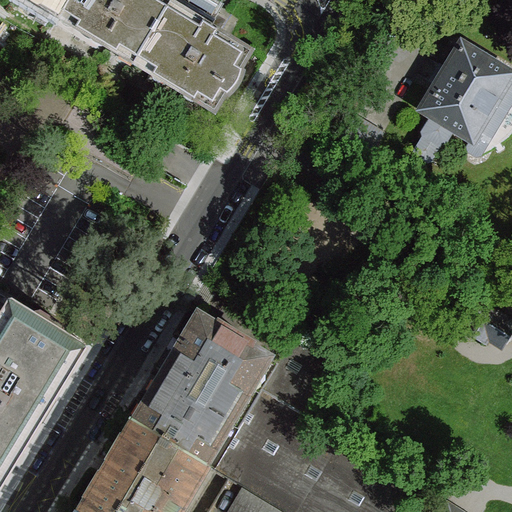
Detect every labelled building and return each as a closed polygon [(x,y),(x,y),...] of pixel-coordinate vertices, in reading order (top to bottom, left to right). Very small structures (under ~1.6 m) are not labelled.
[(29,0),(60,19),(70,0),(29,0)] [(70,0),(60,19),(106,47),(135,64),(171,6),(161,0),(70,0)] [(202,24),(171,6),(135,64),(183,93),(216,113),(226,95),(229,97),(238,87),(244,74),(241,72),(251,54),(219,35),(202,24)] [(211,8),(202,24),(219,35),(228,19),(211,8)] [(511,77),(511,75),(463,47),(425,110),(474,140),(511,77)] [(511,77),(474,140),(469,148),(469,152),(478,157),(482,156),(511,105),(511,77)] [(151,165),(167,137),(159,132),(128,114),(111,142),(151,165)] [(384,134),(356,117),(340,144),(368,161),(384,134)] [(0,318),(9,304),(0,298),(0,318)] [(0,494),(89,354),(9,304),(0,318),(0,494)] [(466,328),(500,348),(511,326),(511,323),(480,304),(466,328)] [(135,422),(201,461),(254,373),(261,377),(272,358),(200,315),(160,380),(145,404),(135,422)] [(230,478),(246,487),(285,511),(424,511),(436,494),(311,419),(346,357),(291,325),(272,358),(261,377),(254,373),(201,461),(207,465),(230,478)] [(80,511),(179,511),(207,465),(201,461),(135,422),(111,462),(103,475),(80,511)] [(285,511),(246,487),(230,511),(285,511)]
